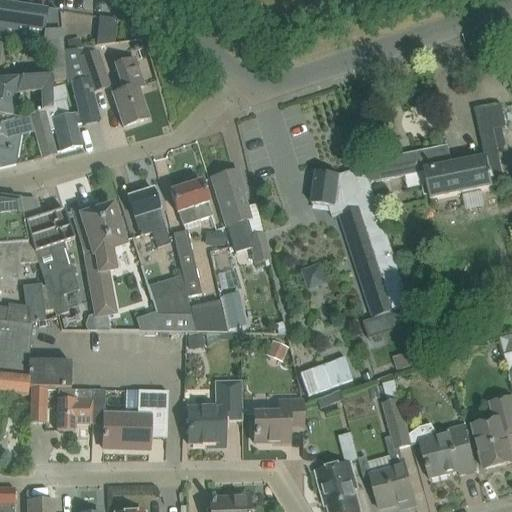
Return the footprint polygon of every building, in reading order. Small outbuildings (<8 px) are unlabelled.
[(64,83),(66,84),(67,84),(62,53),(59,13),(0,4),(0,40),(46,49),(49,71),(52,84),(64,83)] [(117,21),(99,18),(96,47),(114,45),(117,21)] [(82,49),(77,50),(92,95),(109,89),(97,53),(86,56),(84,49),(82,49)] [(52,110),(45,112),(49,125),(48,126),(50,134),(55,133),(56,134),(60,151),(60,154),(82,148),(76,127),(99,123),(92,95),(77,50),(68,52),(62,53),(67,84),(66,84),(67,85),(71,85),(78,113),(69,115),(65,103),(52,106),(52,110)] [(114,67),(123,93),(112,97),(123,129),(148,120),(137,90),(144,87),(135,61),(114,67)] [(52,106),(51,84),(52,84),(49,71),(38,72),(0,73),(0,124),(19,120),(45,112),(52,110),(52,106)] [(475,113),(486,159),(452,166),(448,147),(364,164),(370,185),(424,174),(430,202),(505,186),(498,148),(506,146),(503,130),(507,129),(502,106),(475,113)] [(50,134),(48,126),(49,125),(45,112),(19,120),(0,124),(0,170),(16,167),(20,137),(33,134),(41,161),(57,156),(50,134)] [(370,185),(364,164),(363,165),(364,169),(353,173),(354,175),(339,180),(339,177),(316,174),(312,206),(328,208),(332,219),(337,218),(341,216),(342,216),(347,232),(345,233),(346,234),(348,234),(353,249),(351,250),(351,251),(353,251),(358,266),(356,267),(357,268),(359,268),(364,284),(362,284),(362,285),(364,285),(370,301),(367,301),(368,303),(370,302),(375,318),(373,319),(373,320),(408,309),(410,308),(370,185)] [(237,172),(212,180),(218,199),(226,228),(231,244),(249,239),(252,238),(247,221),(249,221),(241,196),(244,195),(243,191),(237,172)] [(170,193),(176,212),(178,211),(183,227),(212,217),(201,183),(170,193)] [(153,191),(128,199),(140,237),(152,234),(157,249),(170,245),(153,191)] [(389,192),(379,193),(381,209),(391,208),(389,192)] [(0,245),(5,245),(20,245),(28,244),(24,225),(16,202),(9,201),(0,199),(0,245)] [(97,212),(95,207),(70,215),(82,251),(94,318),(94,317),(96,332),(110,332),(107,315),(115,313),(108,273),(114,272),(111,251),(125,246),(112,207),(97,212)] [(24,225),(28,244),(20,245),(30,264),(37,264),(45,287),(53,310),(55,318),(58,317),(68,313),(62,296),(80,290),(64,243),(74,240),(64,211),(24,225)] [(186,294),(200,291),(187,232),(173,235),(180,277),(186,294)] [(205,234),(205,247),(224,248),(224,235),(205,234)] [(252,238),(249,239),(252,250),(255,264),(269,261),(264,243),(263,235),(252,238)] [(0,289),(16,291),(19,265),(30,264),(20,245),(5,245),(0,245),(0,289)] [(314,263),(320,283),(338,278),(332,258),(314,263)] [(247,267),(231,269),(232,279),(248,278),(247,267)] [(191,318),(189,310),(186,294),(180,277),(148,287),(157,317),(175,317),(175,318),(191,318)] [(0,307),(0,322),(30,325),(30,323),(38,322),(45,321),(45,315),(44,312),(53,310),(45,287),(41,287),(41,286),(23,288),(25,307),(8,305),(7,309),(0,307)] [(247,328),(239,293),(222,297),(229,332),(247,328)] [(227,333),(222,313),(220,303),(189,310),(191,318),(195,333),(227,333)] [(373,320),(362,323),(368,341),(414,326),(408,309),(373,320)] [(175,334),(195,333),(191,318),(175,318),(175,334)] [(448,318),(435,319),(436,333),(449,333),(448,318)] [(0,378),(32,382),(33,362),(28,362),(33,325),(30,325),(0,322),(0,378)] [(511,388),(511,335),(499,339),(511,388)] [(203,338),(187,338),(187,349),(203,349),(203,338)] [(272,343),(266,357),(281,363),(287,349),(272,343)] [(420,350),(410,354),(415,369),(425,365),(420,350)] [(461,353),(453,360),(460,367),(468,360),(461,353)] [(345,360),(300,376),(307,398),(352,381),(345,360)] [(445,361),(429,366),(432,374),(441,377),(449,375),(445,361)] [(57,391),(70,391),(71,364),(33,362),(32,382),(0,378),(0,394),(27,397),(28,389),(30,389),(47,390),(57,391)] [(394,383),(382,386),(387,405),(382,406),(390,438),(394,451),(398,450),(411,447),(399,402),(394,383)] [(188,410),(188,427),(188,447),(224,446),(224,424),(242,424),(241,384),(214,384),(214,410),(188,410)] [(29,425),(47,425),(47,390),(30,389),(29,425)] [(92,392),(70,391),(57,391),(57,433),(74,433),(75,426),(91,426),(92,392)] [(104,416),(103,450),(149,452),(149,440),(166,440),(168,393),(137,392),(137,417),(104,416)] [(339,394),(316,402),(319,410),(342,402),(339,394)] [(484,471),(511,464),(511,456),(507,436),(511,434),(511,402),(511,400),(490,405),(494,423),(472,429),(479,452),(484,471)] [(254,425),(254,445),(288,445),(288,433),(302,433),(302,413),(301,402),(278,403),(278,415),(253,415),(254,425)] [(445,438),(419,445),(424,462),(429,482),(458,474),(459,478),(477,473),(472,454),(464,427),(444,433),(445,438)] [(345,466),(317,474),(326,507),(324,507),(324,510),(328,509),(328,511),(359,511),(354,492),(357,491),(350,465),(357,463),(357,461),(350,435),(338,439),(345,466)] [(371,478),(370,478),(374,493),(379,511),(380,511),(414,503),(409,484),(402,461),(401,461),(391,464),(393,472),(371,478)] [(0,506),(15,507),(15,490),(0,489),(0,506)] [(248,511),(248,501),(210,502),(210,511),(248,511)] [(26,511),(53,511),(54,502),(27,502),(26,511)]
